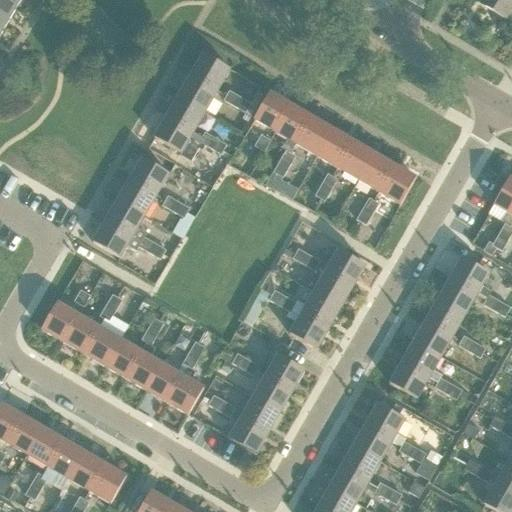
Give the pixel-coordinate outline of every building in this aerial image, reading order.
[(0,0),(0,2),(15,12),(21,0),(0,0)] [(511,0),(484,0),(482,6),(506,20),(511,8),(511,0)] [(0,31),(2,33),(15,12),(0,2),(0,31)] [(192,76),(220,92),(232,71),(205,55),(192,76)] [(208,114),(220,92),(192,76),(180,98),(208,114)] [(231,92),(225,101),(236,108),(242,98),(231,92)] [(275,133),(290,106),(271,94),(255,121),(275,133)] [(195,135),(196,134),(208,114),(180,98),(168,119),(195,135)] [(242,98),(236,108),(247,114),(250,110),(253,105),(242,98)] [(296,145),(312,118),(290,106),(275,133),(288,141),(283,151),(286,153),(290,155),(296,145)] [(317,157),(333,130),(312,118),(296,145),(317,157)] [(156,140),(183,156),(195,135),(168,119),(156,140)] [(338,170),(354,143),(333,130),(317,157),(338,170)] [(206,134),(200,144),(211,150),(217,141),(206,134)] [(272,142),(262,136),(256,147),(266,153),(272,142)] [(217,141),(211,150),(222,157),(225,152),(228,147),(217,141)] [(359,182),(375,155),(354,143),(338,170),(359,182)] [(256,151),(250,161),(257,166),(263,155),(256,151)] [(286,153),(280,163),(291,169),(296,159),(290,155),(286,153)] [(380,194),(396,167),(375,155),(359,182),(380,194)] [(131,182),(158,197),(171,176),(143,160),(131,182)] [(280,163),(275,173),(284,179),(291,169),(280,163)] [(380,194),(401,206),(417,179),(396,167),(380,194)] [(329,175),(323,186),(332,191),(339,181),(329,175)] [(510,180),(495,207),(507,214),(502,224),(504,225),(511,229),(511,226),(511,180),(511,179),(510,180)] [(146,219),(158,197),(131,182),(119,203),(146,219)] [(323,186),(316,197),(326,202),(332,191),(323,186)] [(169,197),(163,206),(172,212),(178,202),(169,197)] [(371,199),(364,210),(374,216),(380,205),(371,199)] [(178,202),(172,212),(180,217),(183,212),(186,207),(178,202)] [(119,203),(106,224),(142,245),(140,248),(151,254),(156,245),(146,238),(149,234),(140,229),(146,219),(119,203)] [(364,210),(358,221),(368,226),(374,216),(364,210)] [(106,224),(94,245),(121,261),(129,247),(138,252),(140,248),(142,245),(106,224)] [(504,225),(498,236),(508,241),(511,233),(511,229),(504,225)] [(490,244),(485,253),(493,258),(498,250),(501,252),(508,241),(498,236),(493,246),(490,244)] [(156,245),(151,254),(162,261),(164,257),(167,252),(167,251),(156,245)] [(308,255),(326,266),(332,256),(314,245),(308,255)] [(299,251),(294,260),(304,267),(310,257),(299,251)] [(327,273),(354,289),(366,267),(339,252),(327,273)] [(310,257),(304,267),(315,273),(320,263),(310,257)] [(462,260),(450,281),(487,302),(489,297),(492,293),(483,288),(490,276),(462,260)] [(342,310),(354,289),(327,273),(315,294),(342,310)] [(271,274),(260,291),(262,292),(272,298),(275,292),(271,274)] [(450,281),(438,302),(466,318),(472,307),(481,312),(483,307),(487,302),(450,281)] [(260,291),(242,322),(243,323),(253,329),(262,313),(261,305),(262,305),(270,302),(272,298),(262,292),(260,291)] [(81,292),(75,303),(84,308),(91,298),(81,292)] [(272,298),(270,302),(281,308),(286,299),(275,292),(272,298)] [(315,294),(303,315),(330,331),(342,310),(315,294)] [(114,297),(108,308),(117,313),(123,302),(114,297)] [(487,302),(483,307),(494,314),(500,303),(489,297),(487,302)] [(286,299),(281,308),(291,314),(294,310),(297,305),(286,299)] [(454,339),(466,318),(438,302),(426,323),(454,339)] [(500,303),(494,314),(505,320),(511,309),(500,303)] [(62,344),(78,316),(59,305),(43,332),(62,344)] [(108,308),(101,318),(105,320),(111,324),(117,313),(108,308)] [(291,314),(289,319),(298,324),(291,337),(318,352),(330,331),(303,315),(294,310),(291,314)] [(83,356),(99,329),(78,316),(62,344),(83,356)] [(114,325),(111,324),(105,320),(100,329),(99,329),(83,356),(104,368),(120,341),(109,334),(114,325)] [(155,320),(148,331),(158,336),(164,326),(155,320)] [(441,360),(454,339),(426,323),(414,344),(441,360)] [(148,331),(142,342),(146,344),(152,347),(158,336),(148,331)] [(465,338),(460,348),(470,354),(476,344),(465,338)] [(126,380),(141,353),(120,341),(104,368),(126,380)] [(141,353),(126,380),(147,392),(162,365),(150,358),(155,349),(152,347),(146,344),(141,353)] [(414,344),(401,365),(429,381),(438,386),(441,380),(443,377),(435,372),(441,360),(414,344)] [(476,344),(470,354),(481,360),(487,350),(476,344)] [(197,345),(190,355),(200,361),(206,350),(197,345)] [(190,355),(184,366),(189,369),(193,371),(200,361),(190,355)] [(239,356),(233,366),(244,372),(249,362),(239,356)] [(260,369),(258,372),(266,377),(294,393),(306,373),(278,357),(271,370),(262,365),(260,369)] [(249,362),(244,372),(255,378),(255,377),(258,373),(258,372),(260,369),(249,362)] [(183,377),(162,365),(147,392),(168,405),(183,377)] [(418,401),(429,381),(401,365),(390,385),(418,401)] [(205,390),(191,382),(196,373),(193,371),(189,369),(183,377),(168,405),(189,417),(205,390)] [(282,414),(294,393),(266,377),(254,398),(282,414)] [(438,386),(436,389),(447,395),(452,386),(441,380),(438,386)] [(452,386),(447,395),(458,402),(463,392),(452,386)] [(215,398),(209,407),(220,413),(225,404),(215,398)] [(269,436),(282,414),(254,398),(242,419),(269,436)] [(225,404),(220,413),(231,420),(236,410),(225,404)] [(7,445),(23,418),(2,405),(0,407),(0,440),(7,445)] [(377,407),(365,428),(393,444),(402,449),(405,443),(407,440),(398,435),(405,422),(377,407)] [(491,426),(502,433),(507,424),(496,417),(495,420),(491,426)] [(23,418),(7,445),(28,457),(44,430),(23,418)] [(257,457),(269,436),(242,419),(230,440),(257,457)] [(511,426),(507,424),(502,433),(511,438),(511,426)] [(469,425),(464,434),(473,439),(475,441),(480,432),(469,425)] [(381,465),(393,444),(365,428),(353,449),(381,465)] [(49,469),(65,442),(44,430),(28,457),(49,469)] [(49,469),(44,478),(48,480),(47,483),(50,485),(57,474),(70,481),(85,454),(65,442),(49,469)] [(402,449),(400,453),(411,459),(416,450),(405,443),(403,448),(402,449)] [(369,486),(370,484),(381,465),(353,449),(341,470),(369,486)] [(416,450),(411,459),(421,465),(427,456),(416,450)] [(442,458),(431,452),(426,461),(437,467),(442,458)] [(90,493),(106,466),(85,454),(70,481),(90,493)] [(511,460),(508,458),(495,481),(511,489),(511,460)] [(482,467),(471,461),(468,466),(465,471),(477,477),(482,467)] [(106,466),(90,493),(111,506),(127,478),(106,466)] [(489,492),(482,505),(494,511),(511,511),(511,489),(495,481),(491,478),(494,474),(482,467),(477,477),(487,483),(483,489),(489,492)] [(341,470),(329,491),(357,507),(369,486),(341,470)] [(39,475),(33,485),(42,491),(47,483),(48,480),(44,478),(44,477),(39,475)] [(33,485),(27,496),(36,501),(42,491),(33,485)] [(380,485),(375,494),(386,500),(391,491),(380,485)] [(18,496),(9,491),(5,498),(14,503),(18,496)] [(354,511),(357,507),(329,491),(317,511),(354,511)] [(391,491),(386,500),(396,506),(402,497),(391,491)] [(152,493),(140,511),(169,511),(174,506),(152,493)] [(81,499),(74,510),(78,511),(85,511),(90,504),(81,499)]
